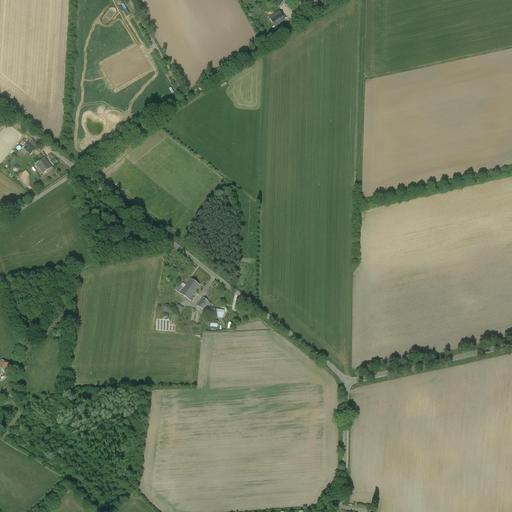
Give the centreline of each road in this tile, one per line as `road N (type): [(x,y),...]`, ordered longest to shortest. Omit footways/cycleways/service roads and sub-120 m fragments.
road 1 (unclassified): [(344,382),(78,170)]
road 2 (track): [(78,170),(328,0)]
road 3 (unclassified): [(344,382),(511,343)]
road 4 (unclassified): [(318,511),(345,479),(344,382)]
